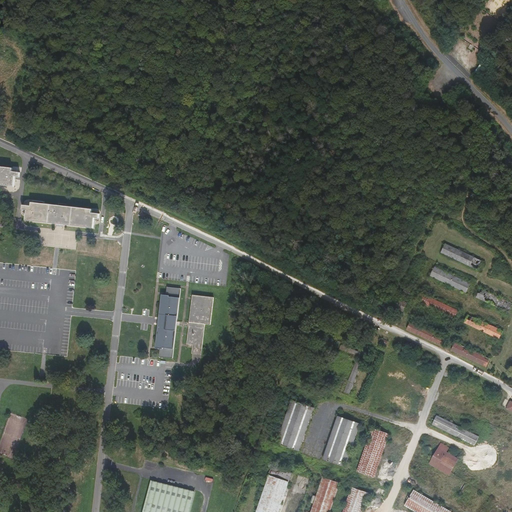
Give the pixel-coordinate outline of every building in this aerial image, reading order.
[(480,77),(487,65),(481,62),(474,74),(480,77)] [(0,185),(16,187),(17,178),(21,179),(21,173),(14,172),(14,168),(0,166),(0,185)] [(25,211),(24,221),(93,229),(94,220),(98,220),(99,215),(91,214),(92,210),(30,203),(30,207),(22,206),(22,211),(25,211)] [(441,252),(478,270),(482,262),(446,243),(441,252)] [(436,267),(431,277),(466,295),(471,285),(436,267)] [(160,349),(159,357),(173,359),(181,288),(167,286),(166,296),(162,296),(155,349),(160,349)] [(402,293),(410,297),(413,292),(405,288),(402,293)] [(480,289),(476,298),(486,302),(487,299),(492,301),(495,295),(480,289)] [(215,297),(193,294),(189,323),(206,325),(211,326),(215,297)] [(425,294),(421,302),(454,319),(458,311),(425,294)] [(400,300),(395,308),(404,313),(408,304),(400,300)] [(470,315),(466,323),(499,339),(504,332),(470,315)] [(411,322),(407,330),(441,347),(445,339),(411,322)] [(202,356),(206,325),(189,323),(187,344),(193,345),(191,354),(202,356)] [(456,344),(452,351),(485,368),(489,360),(456,344)] [(341,345),(338,350),(357,357),(359,352),(341,345)] [(362,361),(357,360),(344,392),(349,394),(362,361)] [(275,444),(300,452),(315,408),(291,399),(275,444)] [(337,416),(322,461),(346,469),(361,424),(337,416)] [(438,416),(433,425),(475,446),(479,437),(438,416)] [(391,435),(371,428),(355,474),(375,481),(391,435)] [(441,443),(429,464),(450,476),(460,459),(447,452),(450,448),(441,443)] [(278,511),(289,482),(268,475),(254,511),(278,511)] [(309,511),(330,511),(340,484),(322,478),(309,511)] [(190,511),(196,492),(151,481),(143,511),(190,511)] [(343,511),(363,511),(370,493),(352,487),(343,511)] [(454,511),(414,489),(405,505),(417,511),(454,511)]
